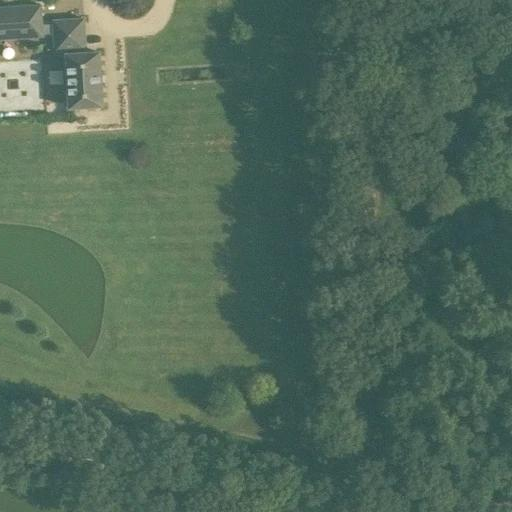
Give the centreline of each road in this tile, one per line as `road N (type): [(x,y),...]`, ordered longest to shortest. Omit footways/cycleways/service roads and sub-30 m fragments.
road 1 (tertiary): [(397,511),(366,0)]
road 2 (track): [(0,440),(343,511)]
